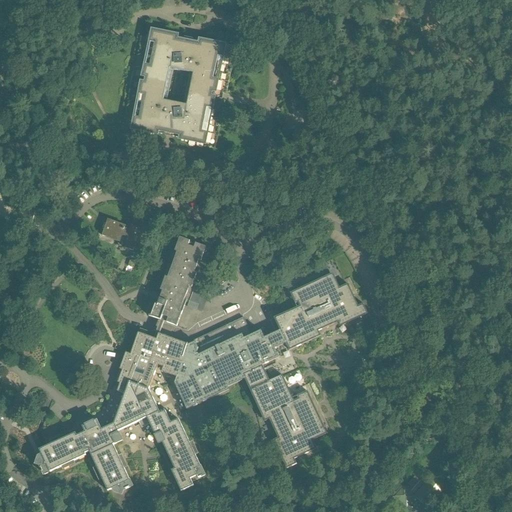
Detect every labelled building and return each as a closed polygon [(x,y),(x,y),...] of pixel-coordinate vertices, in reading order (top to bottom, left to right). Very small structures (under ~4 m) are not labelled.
[(199,40),(199,44),(176,39),(177,35),(168,34),(168,31),(161,29),(160,32),(152,30),(150,42),(147,41),(145,49),(148,49),(146,57),(144,57),(142,64),(145,65),(143,76),(147,77),(146,84),(141,83),(139,94),(136,94),(135,101),(138,102),(136,110),(133,109),(132,117),(135,118),(132,129),(141,131),(140,134),(148,135),(148,132),(157,134),(158,130),(181,135),(180,139),(188,140),(188,143),(195,145),(196,142),(205,144),(207,132),(210,133),(211,125),(208,125),(210,117),(213,117),(214,110),(211,109),(214,98),(209,97),(211,90),(215,91),(217,80),(220,80),(222,73),(219,72),(220,64),(223,65),(225,57),(222,57),(224,45),(215,43),(216,40),(208,39),(208,42),(199,40)] [(0,108),(3,109),(8,105),(8,99),(0,88),(0,108)] [(131,231),(124,228),(125,226),(108,220),(102,236),(111,239),(112,236),(127,241),(125,247),(134,250),(135,246),(141,248),(147,231),(133,226),(131,231)] [(194,248),(189,246),(190,242),(180,238),(175,252),(177,253),(168,278),(166,277),(161,291),(163,292),(159,304),(154,303),(149,317),(177,327),(185,306),(183,306),(189,287),(192,287),(197,274),(194,273),(199,260),(201,261),(206,247),(196,244),(194,248)] [(102,479),(108,492),(113,489),(114,492),(122,495),(123,491),(133,487),(124,469),(126,468),(121,457),(119,458),(114,446),(123,442),(118,432),(146,420),(149,425),(150,424),(159,445),(162,443),(175,470),(172,472),(181,493),(194,487),(191,480),(197,477),(198,479),(205,477),(195,456),(197,455),(193,444),(190,445),(179,421),(171,424),(166,412),(162,414),(150,389),(158,365),(164,367),(162,372),(177,378),(175,384),(187,410),(230,390),(229,387),(245,380),(265,422),(270,420),(278,438),(274,441),(287,469),(297,464),(295,460),(317,449),(313,441),(328,434),(308,391),(297,396),(298,399),(295,401),(283,375),(270,381),(263,366),(275,360),(271,351),(286,344),(289,351),(313,340),(311,335),(340,321),(342,325),(362,315),(348,284),(339,288),(333,274),(291,294),(296,304),(298,303),(300,306),(275,318),(281,331),(265,338),(262,331),(252,335),(244,318),(194,341),(196,342),(189,345),(159,335),(157,341),(147,337),(149,333),(141,330),(131,356),(127,354),(126,356),(129,362),(118,393),(126,395),(116,424),(102,430),(98,420),(83,427),(85,433),(77,436),(76,433),(63,439),(62,437),(52,442),(53,444),(40,450),(42,456),(39,457),(36,464),(40,466),(44,475),(63,467),(64,469),(74,464),(73,462),(86,456),(86,454),(90,452),(97,468),(95,469),(100,480),(102,479)] [(423,511),(443,491),(441,489),(444,486),(435,478),(432,481),(430,479),(425,485),(415,476),(405,487),(404,486),(402,485),(395,493),(391,489),(384,497),(389,502),(395,497),(407,508),(405,511),(423,511)] [(379,511),(383,507),(378,503),(372,510),(373,511),(377,511),(378,511),(379,511)]
